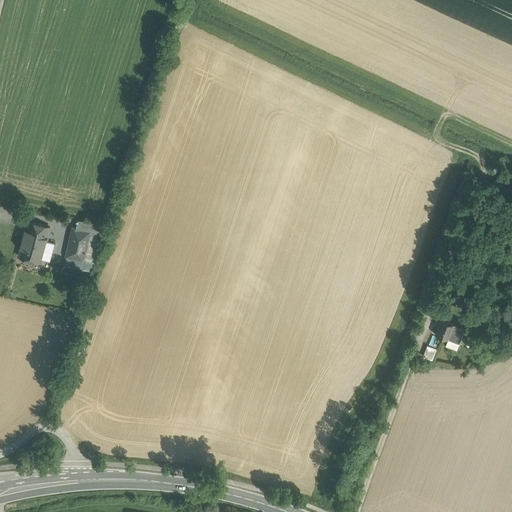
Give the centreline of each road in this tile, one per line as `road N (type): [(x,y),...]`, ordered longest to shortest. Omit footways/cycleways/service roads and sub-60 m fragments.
road 1 (secondary): [(75,481),(146,479),(249,497),(285,511)]
road 2 (unclassified): [(0,454),(39,428),(52,430),(73,452),(75,481)]
